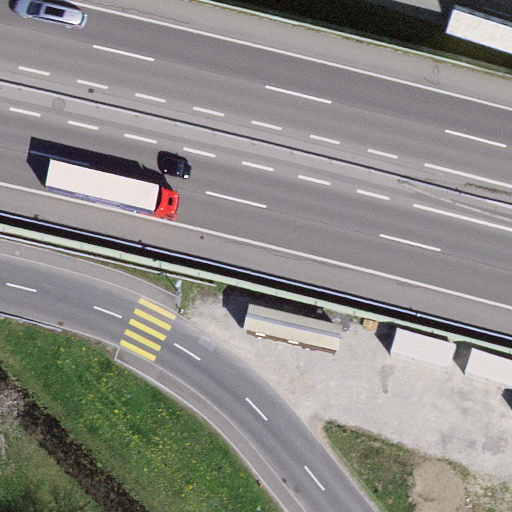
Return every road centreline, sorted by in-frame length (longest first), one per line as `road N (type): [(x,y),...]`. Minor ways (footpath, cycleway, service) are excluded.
road 1 (motorway): [(0,147),(511,272)]
road 2 (motorway): [(511,146),(0,23)]
road 3 (tertiary): [(341,511),(258,410),(203,364),(145,328),(64,296),(0,282)]
